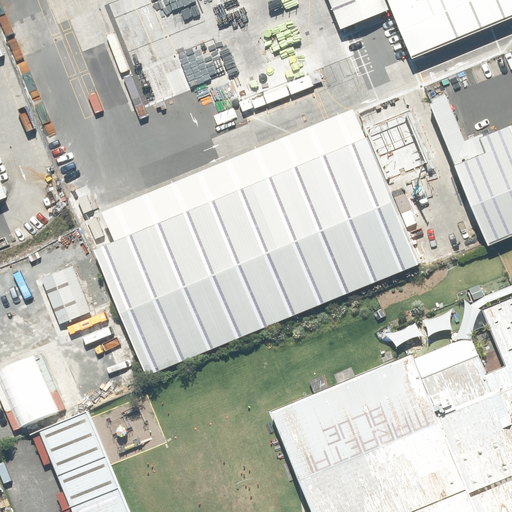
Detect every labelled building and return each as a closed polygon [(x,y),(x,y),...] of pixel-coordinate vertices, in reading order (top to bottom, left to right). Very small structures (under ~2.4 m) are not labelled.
[(141,101),(237,63),(211,0),(111,0),(102,4),(141,101)] [(376,0),(319,0),(332,31),(381,11),(376,0)] [(511,0),(384,0),(408,59),(511,17),(511,0)] [(102,212),(114,242),(367,138),(353,109),(102,212)] [(511,117),(445,145),(484,238),(511,226),(511,117)] [(114,242),(94,250),(145,377),(420,264),(367,138),(114,242)] [(72,265),(41,277),(58,323),(89,312),(72,265)] [(479,285),(468,290),(473,302),(484,297),(479,285)] [(485,324),(272,409),(313,511),(511,511),(511,287),(476,302),(485,324)] [(103,295),(94,298),(124,373),(133,370),(103,295)] [(44,300),(36,304),(50,338),(58,335),(44,300)] [(99,330),(90,333),(97,351),(106,348),(99,330)] [(42,354),(0,371),(0,401),(13,432),(65,410),(42,354)] [(105,452),(87,410),(39,430),(56,472),(105,452)] [(78,511),(122,494),(105,452),(56,472),(73,511),(78,511)] [(130,511),(122,494),(78,511),(130,511)]
